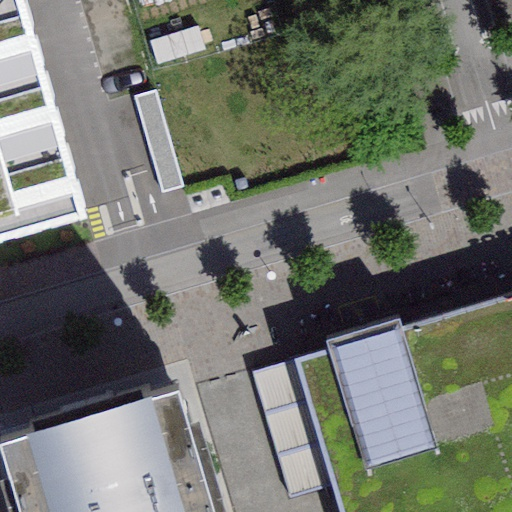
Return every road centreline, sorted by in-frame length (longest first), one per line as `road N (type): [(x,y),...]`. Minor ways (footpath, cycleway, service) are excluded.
road 1 (residential): [(504,173),(0,327)]
road 2 (residential): [(452,0),(504,173)]
